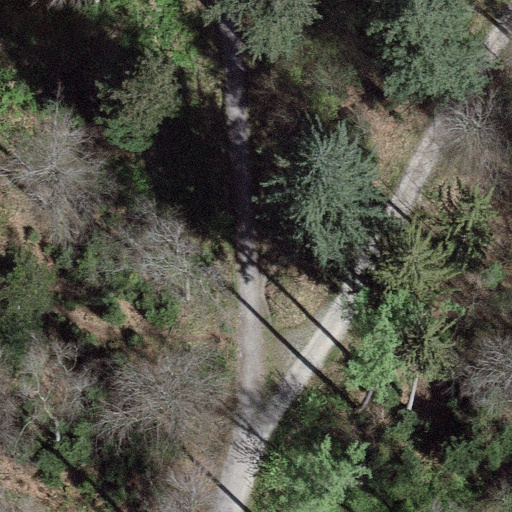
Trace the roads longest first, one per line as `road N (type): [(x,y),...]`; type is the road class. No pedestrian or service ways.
road 1 (track): [(511,15),(475,67),(280,422),(245,455)]
road 2 (track): [(245,455),(254,270),(234,0)]
